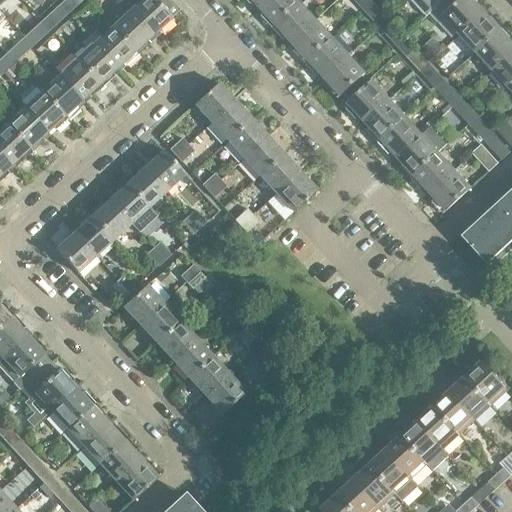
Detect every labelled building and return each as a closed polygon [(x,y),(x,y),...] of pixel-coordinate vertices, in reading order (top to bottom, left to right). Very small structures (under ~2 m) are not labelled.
[(70,0),(66,0),(60,6),(68,15),(76,7),(70,0)] [(143,0),(130,12),(152,37),(158,31),(160,34),(172,23),(170,20),(180,11),(169,0),(143,0)] [(259,9),(268,0),(245,0),(251,6),(254,3),(259,9)] [(272,29),(299,4),(295,0),(268,0),(259,9),(264,15),(262,18),(272,29)] [(363,12),(372,3),(368,0),(357,0),(355,3),(363,12)] [(410,0),(427,19),(430,16),(447,0),(410,0)] [(482,6),(476,0),(464,0),(458,6),(452,0),(447,0),(430,16),(438,24),(443,18),(460,37),(485,14),(479,8),(482,6)] [(380,12),(372,3),(363,12),(371,20),(380,12)] [(292,44),(316,22),(299,4),(272,29),(283,41),(286,38),(292,44)] [(60,6),(51,15),(59,23),(68,15),(60,6)] [(130,12),(113,28),(138,55),(149,44),(147,42),(152,37),(130,12)] [(388,21),(380,12),(371,20),(379,29),(388,21)] [(490,20),(485,14),(460,37),(476,54),(503,29),(493,18),(490,20)] [(51,15),(42,23),(50,31),(59,23),(51,15)] [(396,30),(388,21),(379,29),(388,38),(396,30)] [(305,64),(332,39),(316,22),(292,44),(297,50),(295,53),(305,64)] [(42,23),(33,31),(41,39),(50,31),(42,23)] [(113,28),(95,45),(117,69),(123,63),(126,66),(138,55),(113,28)] [(511,42),(511,38),(503,29),(476,54),(493,72),(511,53),(511,43),(511,42)] [(396,47),(404,39),(396,30),(388,38),(396,47)] [(33,31),(24,39),(32,47),(41,39),(33,31)] [(324,79),(348,57),(353,52),(336,35),(332,39),(305,64),(316,75),(319,73),(324,79)] [(433,38),(423,48),(433,59),(443,50),(433,38)] [(24,39),(15,47),(23,56),(32,47),(24,39)] [(413,48),(404,39),(396,47),(404,56),(413,48)] [(95,45),(77,61),(102,88),(114,77),(111,74),(117,69),(95,45)] [(15,47),(7,55),(14,64),(23,56),(15,47)] [(429,65),(413,48),(404,56),(420,73),(429,65)] [(511,53),(493,72),(509,90),(511,86),(511,53)] [(7,55),(0,61),(0,65),(5,72),(14,64),(7,55)] [(365,74),(348,57),(324,79),(330,85),(328,88),(338,99),(365,74)] [(77,61),(59,77),(82,102),(88,96),(91,99),(102,88),(77,61)] [(428,82),(437,74),(429,65),(420,73),(428,82)] [(436,91),(445,83),(437,74),(428,82),(436,91)] [(59,77),(42,94),(66,120),(78,110),(75,107),(82,102),(59,77)] [(453,92),(445,83),(436,91),(444,100),(453,92)] [(364,124),(389,101),(373,84),(346,108),(356,120),(359,118),(364,124)] [(217,85),(194,107),(210,124),(234,103),(217,85)] [(461,100),(453,92),(444,100),(453,108),(461,100)] [(42,94),(25,110),(47,134),(53,128),(55,131),(66,120),(42,94)] [(461,117),(469,109),(461,100),(453,108),(461,117)] [(378,144),(405,119),(389,101),(364,124),(370,130),(367,133),(378,144)] [(250,121),(234,103),(210,124),(227,142),(250,121)] [(477,118),(469,109),(461,117),(469,126),(477,118)] [(25,110),(6,126),(31,153),(43,142),(41,139),(47,134),(25,110)] [(486,127),(477,118),(469,126),(477,135),(486,127)] [(397,159),(421,136),(405,119),(378,144),(389,156),(391,153),(397,159)] [(267,138),(250,121),(227,142),(243,160),(267,138)] [(497,133),(511,147),(511,130),(506,125),(497,133)] [(6,126),(0,132),(0,154),(11,166),(17,161),(20,164),(31,153),(6,126)] [(510,154),(486,127),(477,135),(502,161),(510,154)] [(421,136),(397,159),(402,165),(400,168),(411,179),(438,154),(447,146),(431,128),(421,136)] [(283,156),(267,138),(243,160),(260,178),(283,156)] [(175,157),(187,147),(181,140),(170,151),(175,157)] [(193,153),(187,147),(175,157),(181,164),(193,153)] [(473,155),(489,173),(498,165),(481,147),(473,155)] [(184,176),(162,153),(145,169),(166,192),(184,176)] [(0,154),(0,181),(7,175),(5,172),(11,166),(0,154)] [(429,195),(454,172),(438,154),(411,179),(421,191),(424,189),(429,195)] [(300,174),(283,156),(260,178),(276,196),(300,174)] [(166,192),(145,169),(127,186),(148,209),(166,192)] [(443,215),(471,190),(454,172),(429,195),(435,201),(432,203),(443,215)] [(316,192),(300,174),(276,196),(292,213),(316,192)] [(208,193),(220,182),(214,175),(202,186),(208,193)] [(225,188),(220,182),(208,193),(214,199),(225,188)] [(148,209),(127,186),(109,202),(131,225),(139,234),(157,218),(148,209)] [(488,266),(511,243),(511,192),(463,238),(488,266)] [(131,225),(109,202),(91,219),(113,242),(131,225)] [(240,228),(253,217),(247,211),(235,222),(240,228)] [(194,212),(188,218),(199,230),(206,224),(194,212)] [(258,223),(253,217),(240,228),(246,235),(258,223)] [(199,230),(188,218),(182,223),(193,235),(199,230)] [(113,242),(91,219),(73,235),(95,258),(113,242)] [(95,258),(73,235),(56,251),(77,274),(95,258)] [(159,244),(153,250),(164,262),(170,256),(159,244)] [(164,262),(153,250),(147,256),(158,268),(164,262)] [(186,285),(198,273),(193,267),(181,279),(186,285)] [(192,291),(204,279),(198,273),(186,285),(192,291)] [(124,277),(118,283),(129,295),(135,289),(124,277)] [(129,295),(118,283),(112,288),(123,300),(129,295)] [(139,327),(163,305),(146,288),(123,310),(139,327)] [(223,316),(235,305),(229,298),(217,310),(223,316)] [(156,345),(179,323),(163,305),(139,327),(156,345)] [(229,322),(241,311),(235,305),(223,316),(229,322)] [(0,329),(13,317),(2,306),(0,307),(0,329)] [(24,329),(13,317),(0,329),(0,357),(1,359),(26,337),(21,332),(24,329)] [(172,363),(196,341),(179,323),(156,345),(172,363)] [(31,342),(26,337),(1,359),(0,360),(0,369),(20,391),(50,364),(42,355),(45,352),(34,340),(31,342)] [(251,356),(264,344),(258,338),(245,349),(251,356)] [(189,381),(213,359),(196,341),(172,363),(189,381)] [(258,362),(270,351),(264,344),(251,356),(258,362)] [(206,399),(229,377),(213,359),(189,381),(206,399)] [(469,367),(461,375),(491,407),(507,392),(481,363),(473,371),(469,367)] [(58,372),(50,364),(20,391),(28,400),(34,395),(51,413),(75,391),(70,385),(72,382),(61,370),(58,372)] [(456,386),(449,393),(475,422),(491,407),(461,375),(453,382),(456,386)] [(246,395),(229,377),(206,399),(222,416),(246,395)] [(81,397),(75,391),(51,413),(67,431),(94,405),(83,394),(81,397)] [(437,396),(429,404),(459,436),(475,422),(449,393),(441,400),(437,396)] [(425,415),(417,422),(443,451),(459,436),(429,404),(421,411),(425,415)] [(104,417),(94,405),(67,431),(83,448),(107,425),(102,419),(104,417)] [(405,426),(397,433),(427,466),(433,472),(449,457),(443,451),(417,422),(409,430),(405,426)] [(20,441),(4,423),(0,427),(0,437),(11,450),(20,441)] [(99,466),(126,440),(115,428),(113,431),(107,425),(83,448),(99,466)] [(392,445),(385,452),(411,480),(427,466),(397,433),(389,441),(392,445)] [(138,452),(126,440),(99,466),(116,483),(140,461),(135,455),(138,452)] [(19,459),(28,450),(20,441),(11,450),(19,459)] [(27,467),(37,459),(28,450),(19,459),(27,467)] [(374,455),(365,462),(395,495),(402,502),(418,487),(411,480),(385,452),(377,459),(374,455)] [(45,468),(37,459),(27,467),(35,476),(45,468)] [(145,467),(140,461),(116,483),(132,501),(159,476),(148,464),(145,467)] [(361,474),(353,481),(379,509),(395,495),(365,462),(357,470),(361,474)] [(43,485),(53,476),(45,468),(35,476),(43,485)] [(504,469),(496,476),(503,484),(511,477),(504,469)] [(51,494),(61,485),(53,476),(43,485),(51,494)] [(503,484),(496,476),(488,483),(495,491),(503,484)] [(342,484),(334,492),(352,511),(376,511),(379,509),(353,481),(345,488),(342,484)] [(60,503),(69,494),(61,485),(51,494),(60,503)] [(36,492),(31,496),(35,501),(40,496),(36,492)] [(329,503),(321,511),(352,511),(334,492),(325,499),(329,503)] [(0,511),(14,511),(15,511),(0,494),(0,511)] [(77,503),(69,494),(60,503),(68,511),(77,503)] [(198,511),(183,495),(165,511),(198,511)] [(472,498),(464,506),(469,511),(472,511),(479,506),(472,498)] [(88,510),(90,511),(108,511),(97,501),(88,510)] [(85,511),(77,503),(68,511),(67,511),(85,511)]
